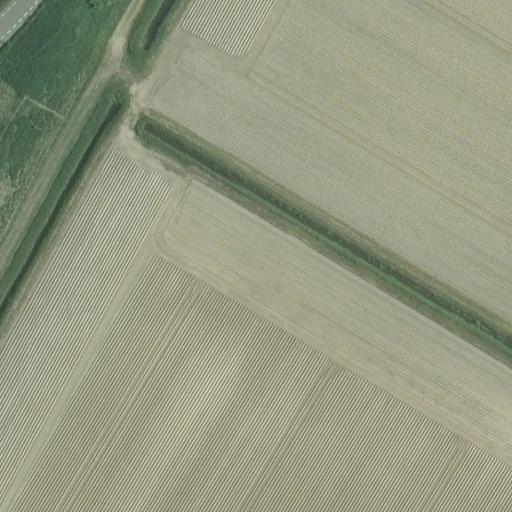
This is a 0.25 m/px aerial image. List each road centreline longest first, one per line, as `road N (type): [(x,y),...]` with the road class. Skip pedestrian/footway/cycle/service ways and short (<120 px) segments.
road 1 (track): [(111,64),(0,254)]
road 2 (track): [(131,0),(112,34),(111,64),(138,100),(126,125)]
